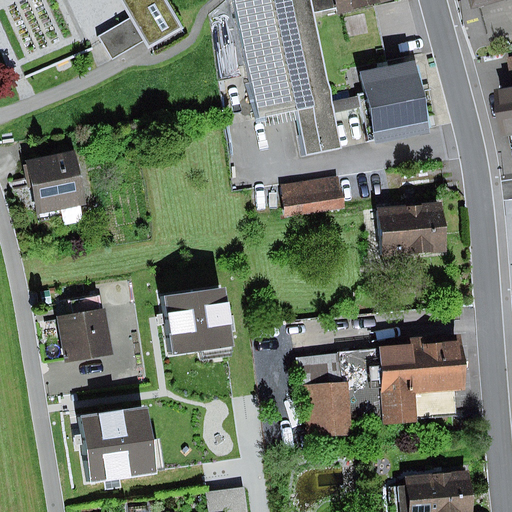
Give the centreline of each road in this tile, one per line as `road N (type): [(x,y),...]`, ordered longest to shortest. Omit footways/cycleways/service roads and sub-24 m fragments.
road 1 (tertiary): [(504,511),(472,147),(432,0)]
road 2 (residential): [(0,215),(55,511)]
